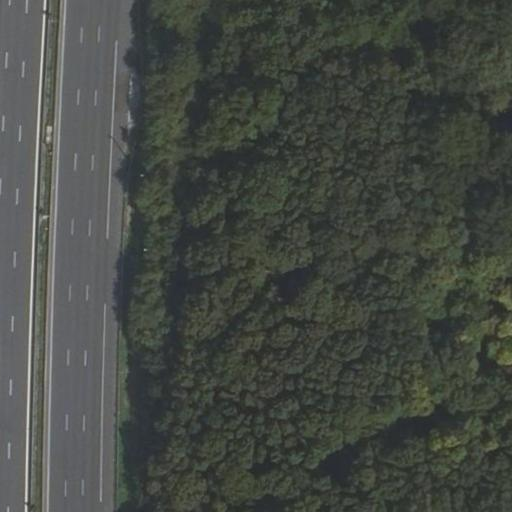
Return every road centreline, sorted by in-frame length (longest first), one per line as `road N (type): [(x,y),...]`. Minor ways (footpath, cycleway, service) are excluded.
road 1 (motorway): [(73,511),(75,248),(91,0)]
road 2 (motorway): [(17,0),(0,344)]
